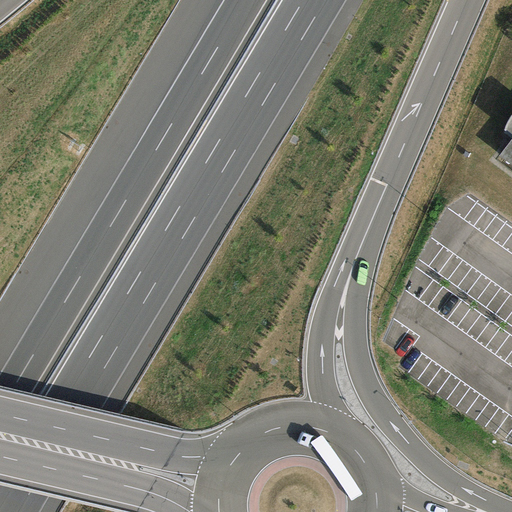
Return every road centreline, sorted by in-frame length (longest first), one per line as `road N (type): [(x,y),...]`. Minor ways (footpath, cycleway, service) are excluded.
road 1 (motorway): [(5,511),(311,0)]
road 2 (motorway): [(238,0),(0,394)]
road 3 (motorway): [(502,511),(411,449),(368,390),(350,316),(366,227)]
road 4 (secondary): [(251,440),(213,455),(170,455),(0,415)]
road 5 (motorway): [(366,227),(469,0)]
road 6 (motorway): [(330,433),(320,344),(366,227)]
road 7 (secondary): [(0,457),(148,492),(187,511)]
